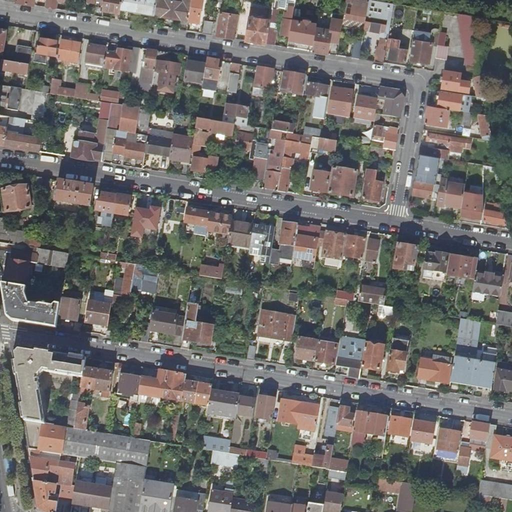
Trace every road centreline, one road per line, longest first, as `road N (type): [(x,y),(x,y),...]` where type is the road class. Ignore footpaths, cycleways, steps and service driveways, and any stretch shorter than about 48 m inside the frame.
road 1 (residential): [(394,222),(415,92),(407,80),(0,13)]
road 2 (residential): [(511,415),(0,330)]
road 3 (residential): [(0,158),(394,222)]
